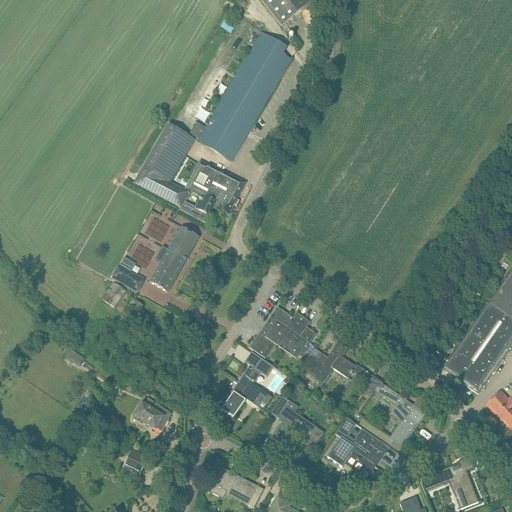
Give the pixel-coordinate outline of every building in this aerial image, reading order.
[(260,0),(282,27),(313,2),(311,0),(260,0)] [(220,27),(231,33),(236,24),(225,18),(220,27)] [(282,55),(286,48),(261,33),(197,142),(231,162),(291,60),(282,55)] [(192,138),(168,124),(135,181),(179,207),(187,194),(167,182),(192,138)] [(201,198),(191,216),(205,224),(209,216),(214,219),(218,210),(227,214),(229,210),(231,211),(234,206),(236,207),(239,201),(235,199),(244,182),(213,166),(212,168),(199,162),(185,189),(191,192),(191,191),(198,195),(198,196),(201,198)] [(185,261),(198,238),(181,227),(167,251),(185,261)] [(167,293),(185,261),(167,251),(167,252),(162,249),(155,261),(160,264),(149,283),(167,293)] [(137,293),(144,280),(119,266),(112,279),(137,293)] [(478,394),(511,344),(511,267),(441,369),(478,394)] [(115,308),(126,291),(113,282),(101,300),(115,308)] [(118,347),(143,306),(132,299),(125,309),(126,310),(107,340),(118,347)] [(250,348),(250,349),(265,359),(275,345),(296,360),(305,347),(307,348),(316,335),(306,328),(310,323),(296,314),(293,319),(277,308),(256,339),(257,340),(251,349),(250,348)] [(309,375),(307,378),(314,383),(316,380),(323,385),(334,369),(348,380),(353,373),(361,379),(366,372),(356,365),(355,367),(351,364),(350,365),(341,359),(347,349),(338,343),(332,351),(327,358),(324,362),(319,359),(316,362),(308,374),(309,375)] [(85,359),(72,350),(66,359),(79,368),(81,365),(84,368),(85,366),(92,371),(93,368),(87,364),(87,363),(84,360),(85,359)] [(265,394),(253,386),(261,374),(266,378),(273,368),(261,359),(254,370),(256,371),(254,373),(248,368),(237,384),(238,385),(235,389),(234,388),(220,409),(232,417),(245,398),(257,406),(265,394)] [(283,383),(276,394),(280,397),(287,385),(283,383)] [(380,383),(374,391),(396,407),(390,415),(400,422),(389,438),(401,447),(403,448),(414,431),(407,426),(412,420),(419,424),(425,415),(413,406),(380,383)] [(511,396),(508,401),(500,393),(486,406),(501,422),(509,415),(504,410),(511,404),(511,396)] [(162,432),(160,435),(160,436),(165,427),(163,426),(166,421),(168,422),(171,414),(147,399),(146,400),(147,400),(144,405),(142,404),(134,417),(155,431),(156,429),(162,432)] [(316,446),(321,437),(324,434),(294,413),(298,408),(290,402),(277,419),(279,420),(279,419),(283,422),(269,442),(281,451),(295,430),(304,436),(303,437),(316,446)] [(509,415),(501,422),(511,434),(511,433),(511,404),(504,410),(509,415)] [(329,456),(327,458),(329,459),(341,467),(342,468),(343,466),(350,456),(365,467),(371,471),(372,469),(383,453),(387,447),(387,448),(388,449),(389,448),(382,443),(362,429),(353,442),(347,437),(356,425),(346,419),(335,435),(337,437),(340,439),(329,456)] [(157,443),(151,454),(162,460),(168,448),(157,443)] [(131,450),(123,469),(140,476),(148,458),(131,450)] [(465,472),(474,469),(470,458),(458,463),(458,465),(420,480),(426,495),(427,495),(426,492),(449,483),(460,509),(457,510),(478,502),(468,475),(466,475),(465,472)] [(227,495),(253,509),(263,490),(222,469),(218,476),(221,477),(219,480),(217,479),(210,493),(224,500),(227,495)] [(421,511),(416,498),(400,504),(402,511),(421,511)] [(274,511),(269,511),(296,511),(289,508),(291,505),(281,500),(274,511)]
